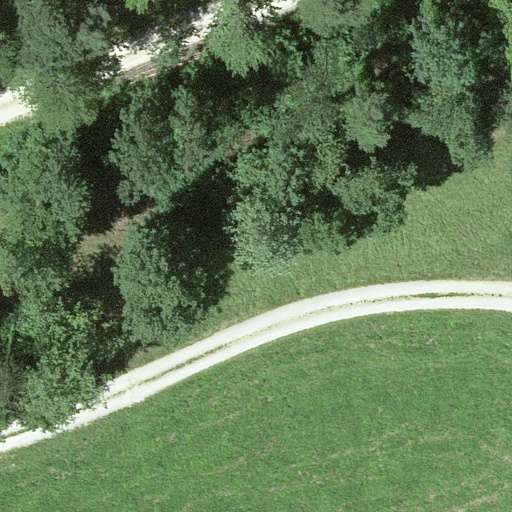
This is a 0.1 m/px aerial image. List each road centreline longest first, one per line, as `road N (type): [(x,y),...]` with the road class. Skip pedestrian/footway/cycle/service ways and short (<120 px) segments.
road 1 (track): [(511,299),(385,297),(285,321),(171,377),(0,432)]
road 2 (track): [(293,0),(0,110)]
